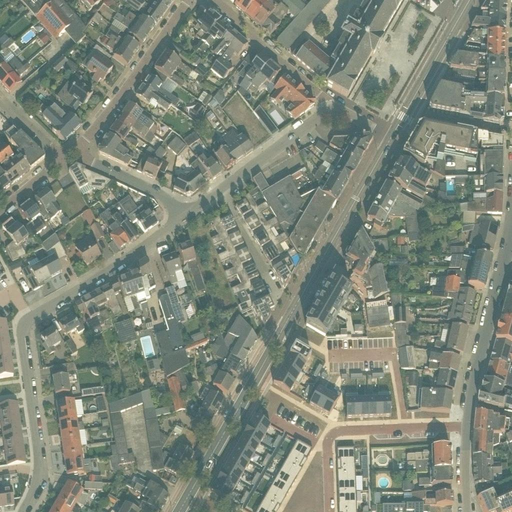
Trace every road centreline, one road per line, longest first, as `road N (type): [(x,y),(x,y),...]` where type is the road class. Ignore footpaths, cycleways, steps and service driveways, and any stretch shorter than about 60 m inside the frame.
road 1 (residential): [(22,511),(39,463),(20,325),(184,217)]
road 2 (secondary): [(179,511),(290,315)]
road 3 (residential): [(463,430),(331,438),(331,511)]
road 4 (secondary): [(290,315),(392,140)]
road 5 (residential): [(71,153),(189,0)]
road 6 (residential): [(184,217),(333,105)]
road 7 (secondary): [(392,140),(472,0)]
road 8 (residential): [(333,105),(211,0)]
road 9 (residential): [(463,430),(501,275)]
road 10 (residential): [(184,217),(158,194),(71,153)]
